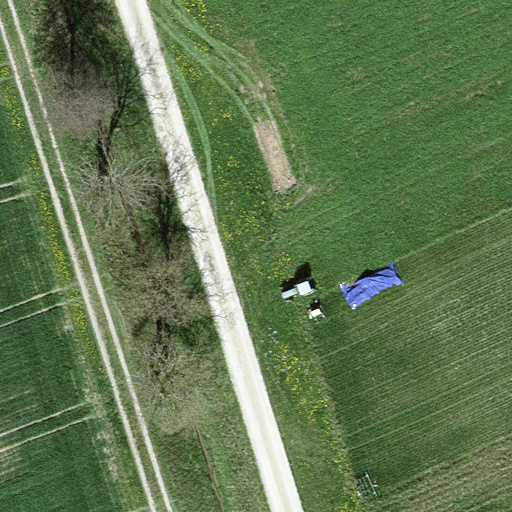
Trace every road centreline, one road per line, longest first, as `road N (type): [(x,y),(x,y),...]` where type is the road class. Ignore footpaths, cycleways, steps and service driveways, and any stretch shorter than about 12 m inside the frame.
road 1 (track): [(165,511),(5,0)]
road 2 (track): [(121,0),(280,511)]
